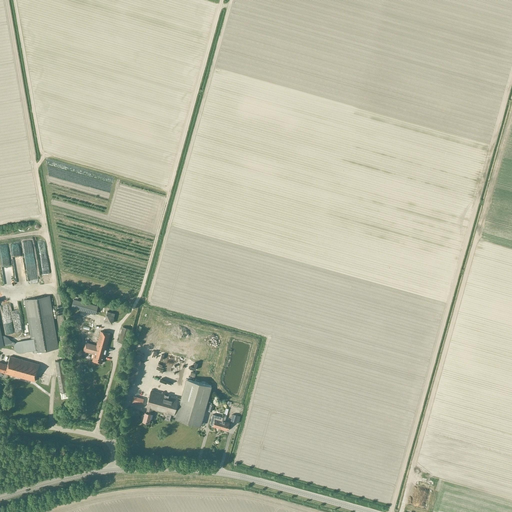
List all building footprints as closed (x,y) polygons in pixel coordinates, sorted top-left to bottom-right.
[(21,353),(33,351),(33,352),(58,348),(49,295),(24,300),(31,339),(29,339),(21,341),(20,341),(19,341),(18,341),(17,342),(16,342),(15,343),(15,344),(14,344),(14,345),(14,346),(14,347),(14,348),(14,349),(15,350),(15,351),(16,351),(16,352),(17,352),(18,352),(18,353),(19,353),(20,353),(21,353)] [(95,314),(97,306),(73,299),(71,307),(95,314)] [(112,324),(114,316),(114,313),(107,311),(104,322),(112,324)] [(125,344),(129,329),(122,326),(118,342),(125,344)] [(102,363),(110,333),(100,331),(96,345),(85,342),(83,351),(94,354),(92,360),(102,363)] [(0,333),(0,346),(11,344),(14,346),(14,345),(14,344),(15,344),(15,343),(4,336),(1,336),(0,333)] [(34,381),(39,364),(8,356),(6,365),(0,363),(0,370),(4,372),(4,373),(34,381)] [(59,392),(70,390),(65,360),(55,361),(59,392)] [(151,409),(176,415),(175,418),(200,425),(211,385),(186,379),(181,399),(150,390),(146,407),(147,407),(146,412),(145,412),(142,421),(148,422),(151,414),(150,413),(151,409)] [(224,421),(226,415),(227,411),(225,411),(223,417),(220,428),(227,430),(229,423),(224,421)] [(220,428),(223,417),(212,414),(209,424),(213,425),(212,426),(220,428)] [(232,414),(230,421),(236,422),(236,421),(238,422),(240,416),(232,414)]
